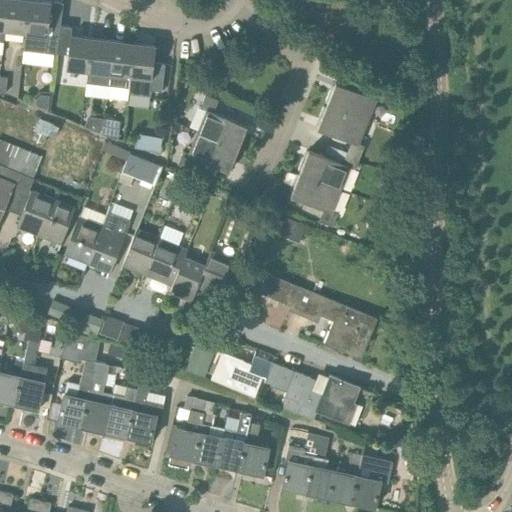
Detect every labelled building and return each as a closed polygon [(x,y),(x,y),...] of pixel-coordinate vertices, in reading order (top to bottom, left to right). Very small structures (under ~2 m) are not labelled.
[(0,0),(0,41),(3,42),(4,30),(8,0),(0,0)] [(8,0),(4,30),(25,33),(29,0),(8,0)] [(34,0),(29,0),(25,33),(23,51),(24,51),(24,49),(45,51),(45,52),(57,53),(60,25),(49,24),(51,2),(34,0)] [(66,69),(88,71),(92,38),(88,37),(87,38),(71,36),(72,27),(60,25),(57,53),(68,55),(66,69)] [(97,39),(97,38),(92,38),(88,71),(86,84),(108,86),(113,41),(97,39)] [(130,76),(134,43),(129,42),(129,43),(113,41),(108,86),(129,88),(130,76)] [(150,96),(151,90),(162,92),(165,64),(153,62),(155,46),(138,44),(138,43),(134,43),(130,76),(129,88),(128,94),(150,96)] [(0,76),(0,92),(6,93),(8,78),(0,76)] [(382,102),(387,89),(374,84),(369,96),(335,82),(332,91),(330,90),(325,102),(327,103),(326,105),(367,122),(376,100),(382,102)] [(49,112),(50,96),(43,95),(37,100),(36,106),(49,112)] [(206,111),(197,132),(238,149),(239,146),(241,147),(246,135),(244,134),(247,126),(214,112),(218,100),(205,95),(200,108),(206,111)] [(320,120),(317,128),(351,142),(347,153),(360,158),(365,146),(359,143),(367,122),(326,105),(325,108),(323,107),(318,119),(320,120)] [(85,127),(102,134),(103,121),(88,118),(85,127)] [(103,121),(102,134),(117,140),(119,136),(120,124),(103,121)] [(238,149),(197,132),(189,154),(182,152),(177,165),(191,170),(195,158),(229,172),(232,163),(234,164),(239,152),(237,151),(238,149)] [(162,148),(164,136),(140,133),(138,145),(162,148)] [(17,226),(39,234),(53,198),(31,190),(30,194),(27,193),(34,179),(31,178),(40,156),(19,147),(0,138),(0,164),(2,166),(0,172),(0,177),(14,183),(4,209),(21,214),(17,226)] [(300,171),(299,173),(340,189),(349,167),(355,170),(360,158),(347,153),(342,164),(308,150),(305,159),(303,158),(298,170),(300,171)] [(130,154),(127,162),(122,173),(153,185),(160,166),(130,154)] [(0,218),(4,209),(14,183),(0,177),(0,172),(2,166),(0,164),(0,218)] [(159,195),(173,201),(180,184),(182,177),(168,172),(159,195)] [(293,187),(290,196),(324,209),(319,221),(332,227),(338,214),(331,211),(340,189),(299,173),(298,175),(296,174),(291,186),(293,187)] [(180,184),(173,201),(188,207),(194,190),(180,184)] [(75,207),(53,198),(39,234),(61,243),(75,207)] [(241,205),(233,224),(258,234),(265,214),(241,205)] [(106,213),(102,225),(87,262),(110,270),(128,222),(106,213)] [(306,225),(278,215),(273,229),(280,232),(279,236),(299,243),(306,225)] [(87,262),(102,225),(80,217),(66,253),(87,262)] [(143,273),(144,273),(158,238),(136,230),(122,265),(131,268),(133,264),(145,269),(143,273)] [(174,280),(172,285),(173,285),(184,257),(187,250),(158,238),(144,273),(152,277),(153,272),(174,280)] [(205,266),(197,286),(205,289),(207,285),(221,291),(233,260),(211,251),(205,266)] [(193,297),(197,286),(205,266),(184,257),(173,285),(172,285),(169,292),(178,296),(180,291),(193,297)] [(266,273),(258,292),(290,305),(288,310),(306,317),(309,311),(333,321),(324,343),(340,349),(343,341),(364,350),(377,318),(266,273)] [(72,308),(67,320),(96,332),(101,319),(72,308)] [(108,313),(102,329),(120,336),(126,320),(108,313)] [(27,341),(29,331),(19,328),(17,338),(27,341)] [(65,393),(64,393),(58,421),(59,422),(60,420),(81,424),(81,426),(88,398),(91,380),(95,362),(100,341),(66,333),(61,358),(81,363),(82,358),(85,359),(78,390),(80,391),(79,398),(65,395),(65,393)] [(164,356),(168,343),(152,338),(148,352),(164,356)] [(38,409),(42,390),(46,368),(33,365),(38,342),(28,340),(20,376),(14,404),(15,404),(15,402),(37,406),(36,408),(38,409)] [(244,361),(222,352),(212,380),(255,396),(262,376),(241,368),(244,361)] [(204,376),(210,363),(193,356),(187,369),(204,376)] [(88,398),(81,426),(82,427),(82,425),(90,427),(89,428),(90,429),(91,427),(104,430),(103,431),(104,431),(110,403),(112,395),(100,392),(106,364),(95,362),(91,380),(88,398)] [(354,402),(360,387),(345,381),(345,380),(340,378),(340,379),(329,375),(322,394),(307,388),(311,377),(272,362),(264,383),(286,392),(281,407),(314,419),(316,412),(343,422),(351,402),(354,402)] [(14,403),(14,404),(20,376),(0,371),(0,398),(14,401),(14,403)] [(155,421),(160,422),(164,403),(146,400),(150,380),(140,377),(138,386),(137,386),(133,408),(127,436),(127,437),(128,435),(135,437),(135,438),(136,438),(136,437),(149,440),(149,441),(150,442),(155,421)] [(133,408),(137,386),(127,384),(124,398),(112,395),(110,403),(104,431),(104,432),(105,430),(127,434),(126,436),(127,436),(133,408)] [(170,454),(194,459),(200,432),(204,413),(206,401),(193,397),(186,397),(184,408),(193,410),(191,420),(187,420),(185,428),(176,426),(170,454)] [(216,464),(239,469),(245,443),(245,441),(247,433),(249,423),(251,415),(241,412),(237,431),(224,428),(222,436),(216,464)] [(214,415),(211,414),(204,413),(200,432),(194,459),(216,464),(222,436),(221,438),(208,435),(210,426),(212,426),(214,415)] [(260,425),(249,423),(247,433),(257,436),(260,425)] [(282,487),(305,492),(316,445),(326,447),(329,437),(308,433),(303,454),(299,453),(300,448),(287,446),(284,460),(288,461),(282,487)] [(245,443),(239,469),(262,475),(268,446),(267,446),(267,448),(245,443)] [(316,445),(305,492),(328,497),(334,469),(334,471),(326,469),(328,459),(324,458),(326,447),(316,445)] [(349,464),(358,466),(360,456),(351,454),(349,464)] [(356,476),(350,502),(374,507),(380,480),(386,481),(386,483),(387,483),(391,462),(371,458),(360,456),(358,466),(359,467),(357,474),(356,476)] [(334,469),(328,497),(350,502),(356,476),(334,471),(335,469),(334,469)] [(11,506),(13,494),(3,492),(0,503),(11,506)] [(27,510),(38,511),(40,501),(30,498),(27,510)] [(40,501),(38,511),(49,511),(51,503),(40,501)]
